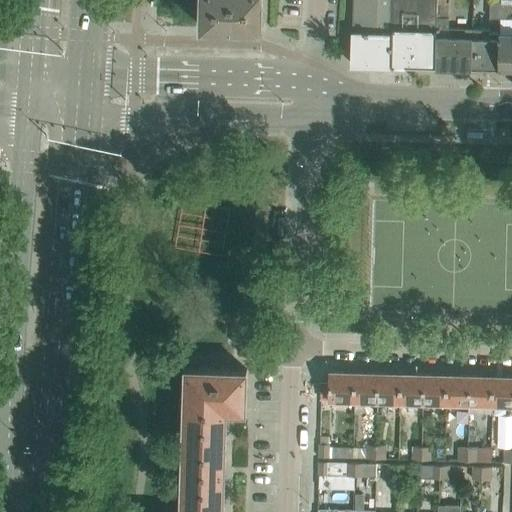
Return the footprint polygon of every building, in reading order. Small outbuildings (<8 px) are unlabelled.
[(200,0),(200,27),(217,27),(217,28),(245,29),(245,28),(262,28),(262,0),(200,0)] [(392,65),(393,32),(393,0),(354,0),(353,31),(352,31),(351,64),(392,65)] [(436,66),(438,3),(438,0),(393,0),(393,32),(392,65),(436,66)] [(511,0),(501,0),(502,2),(501,17),(504,17),(511,11),(511,3),(511,2),(511,0)] [(502,2),(492,2),(490,2),(490,17),(501,17),(502,2)] [(438,3),(436,66),(471,67),(473,25),(449,24),(449,3),(445,3),(438,3)] [(473,25),(471,67),(499,68),(501,32),(501,26),(473,25)] [(499,68),(511,68),(511,38),(511,33),(511,32),(501,32),(499,68)] [(186,394),(186,409),(226,410),(246,411),(247,369),(231,369),(232,368),(201,367),(186,367),(185,394),(186,394)] [(321,382),(321,399),(353,400),(353,372),(330,371),(330,382),(321,382)] [(353,372),(353,400),(376,400),(377,372),(353,372)] [(377,372),(376,400),(399,401),(400,373),(377,372)] [(400,373),(399,401),(423,401),(423,374),(400,373)] [(423,374),(423,401),(446,402),(447,374),(423,374)] [(447,374),(446,402),(469,403),(470,375),(447,374)] [(469,403),(469,412),(492,413),(493,403),(493,376),(470,375),(469,403)] [(511,376),(493,376),(493,403),(511,403),(511,376)] [(184,469),(224,470),(226,410),(186,409),(185,423),(184,423),(183,454),(184,454),(184,469)] [(320,435),(319,456),(351,457),(351,446),(330,445),(330,436),(320,435)] [(351,457),(376,458),(376,445),(367,444),(367,446),(351,446),(351,457)] [(376,458),(386,458),(387,445),(376,445),(376,458)] [(412,459),(423,459),(423,446),(412,446),(412,459)] [(423,446),(423,459),(433,459),(433,446),(423,446)] [(479,447),(469,447),(469,460),(491,461),(491,446),(479,446),(479,447)] [(459,460),(469,460),(469,447),(459,447),(459,460)] [(345,475),(354,475),(355,462),(345,462),(319,461),(318,474),(329,474),(345,475)] [(365,476),(376,476),(376,463),(355,462),(354,475),(365,476)] [(388,463),(388,476),(397,477),(397,463),(388,463)] [(408,464),(397,463),(397,477),(407,477),(408,464)] [(440,478),(440,465),(431,464),(431,477),(440,478)] [(451,478),(451,465),(440,465),(440,478),(451,478)] [(473,479),(482,479),(483,466),(473,466),(473,479)] [(483,466),(482,479),(493,479),(493,466),(483,466)] [(223,511),(224,470),(184,469),(184,483),(182,483),(181,511),(223,511)]
